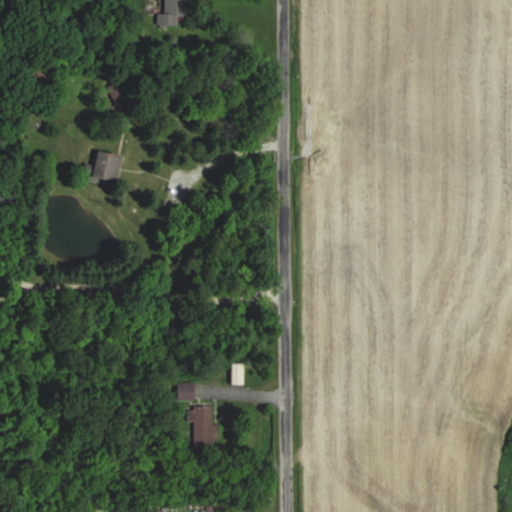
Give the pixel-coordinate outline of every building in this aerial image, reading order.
[(168,0),(169,12),(192,12),(192,0),(168,0)] [(98,173),(119,180),(127,155),(106,148),(98,173)] [(244,382),(244,361),(232,361),(232,382),(244,382)] [(196,381),(178,381),(178,398),(196,398),(196,381)] [(197,446),(212,446),(212,437),(216,437),(216,404),(197,404),(197,446)]
